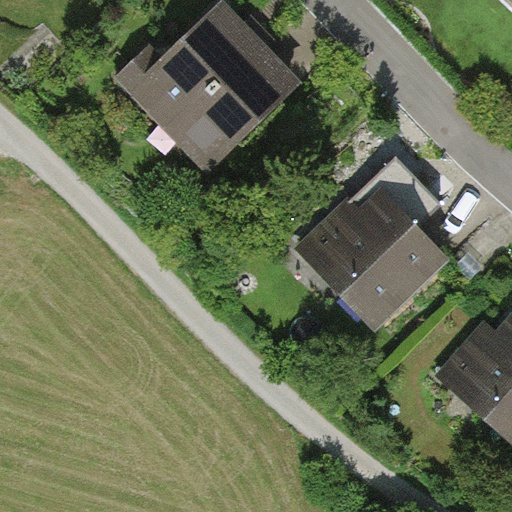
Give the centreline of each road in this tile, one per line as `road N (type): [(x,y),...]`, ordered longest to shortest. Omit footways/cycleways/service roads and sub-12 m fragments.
road 1 (track): [(0,129),(341,457),(426,511)]
road 2 (residential): [(325,0),(511,181)]
